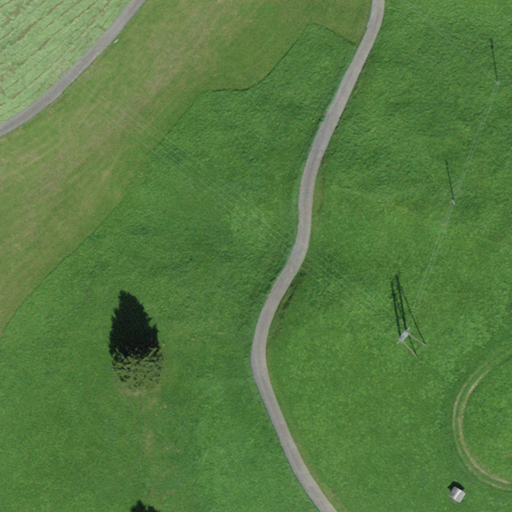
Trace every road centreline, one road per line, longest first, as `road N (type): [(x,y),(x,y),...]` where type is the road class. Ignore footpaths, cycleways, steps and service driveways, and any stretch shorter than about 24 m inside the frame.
road 1 (unclassified): [(329,511),(286,438),(259,351),(301,249),(310,173),(378,0)]
road 2 (track): [(511,485),(474,470),(457,426),(457,406),(470,385),(511,350)]
